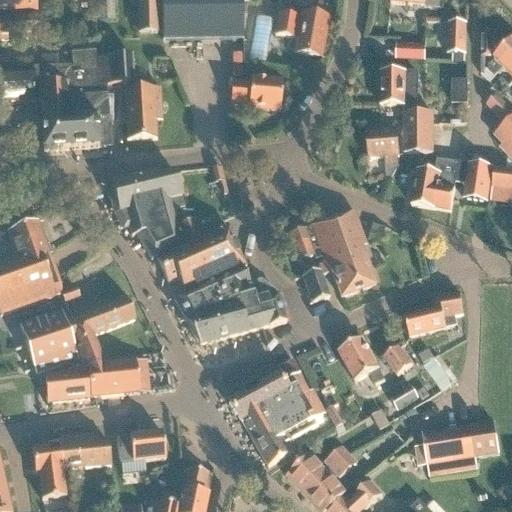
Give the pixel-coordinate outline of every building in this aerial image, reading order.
[(0,0),(0,43),(39,42),(36,0),(0,0)] [(96,0),(97,23),(114,23),(114,0),(96,0)] [(137,0),(138,36),(157,36),(156,0),(137,0)] [(161,0),(162,44),(243,43),(241,0),(161,0)] [(245,0),(246,11),(286,11),(286,0),(245,0)] [(313,0),(297,0),(296,9),(311,12),(313,0)] [(391,0),(391,7),(425,10),(425,9),(442,11),(442,3),(442,0),(391,0)] [(328,21),(300,16),(299,21),(278,17),(274,37),(296,41),(293,56),(321,61),(328,21)] [(465,57),(465,27),(449,27),(449,57),(465,57)] [(481,35),(481,59),(497,59),(497,35),(481,35)] [(511,44),(494,63),(495,64),(487,72),(495,81),(503,72),(510,79),(505,85),(501,81),(493,89),(501,97),(511,86),(511,44)] [(425,48),(396,47),(396,63),(424,64),(425,48)] [(97,74),(95,54),(71,55),(71,68),(32,70),(33,78),(0,79),(0,106),(40,104),(43,154),(109,150),(106,99),(98,99),(97,74)] [(57,69),(57,57),(40,58),(41,70),(57,69)] [(101,89),(133,87),(132,59),(99,61),(101,89)] [(412,113),(412,109),(416,109),(416,76),(380,76),(380,108),(405,109),(405,113),(405,157),(433,156),(433,113),(412,113)] [(456,105),(471,105),(472,82),(456,81),(456,105)] [(279,115),(282,84),(250,82),(250,86),(233,85),(231,108),(248,109),(248,112),(279,115)] [(161,122),(159,91),(123,93),(126,143),(156,141),(155,122),(161,122)] [(502,124),(511,115),(496,98),(486,108),(502,124)] [(462,126),(468,126),(468,109),(460,109),(460,119),(462,119),(462,126)] [(503,148),(500,151),(511,162),(511,121),(494,139),(503,148)] [(395,129),(367,131),(369,162),(385,161),(386,180),(390,180),(398,170),(397,160),(395,129)] [(495,171),(492,193),(511,195),(511,164),(509,161),(507,172),(495,171)] [(451,215),(455,192),(454,192),(456,186),(466,188),(464,202),(487,206),(492,171),(437,163),(436,170),(435,177),(417,174),(411,209),(435,213),(435,212),(451,215)] [(227,197),(220,169),(212,172),(215,186),(220,184),(224,198),(227,197)] [(182,250),(177,232),(169,215),(183,212),(181,200),(175,177),(155,182),(154,176),(111,186),(111,188),(107,189),(114,217),(124,232),(129,231),(131,239),(136,238),(151,264),(156,262),(182,250)] [(318,227),(311,229),(320,255),(321,259),(324,267),(317,269),(319,274),(321,279),(331,275),(341,301),(375,289),(361,250),(366,249),(354,214),(325,224),(318,227)] [(194,224),(177,232),(182,250),(156,262),(168,287),(178,282),(185,297),(190,294),(243,272),(243,271),(246,270),(228,231),(202,242),(194,224)] [(41,260),(49,257),(45,247),(43,248),(40,238),(42,235),(40,229),(37,228),(36,225),(8,235),(13,250),(12,250),(15,260),(0,264),(0,316),(1,318),(55,299),(41,260)] [(374,228),(369,244),(379,248),(381,242),(384,231),(374,228)] [(311,229),(286,238),(295,263),(313,257),(314,261),(321,259),(320,255),(311,229)] [(243,272),(190,294),(185,297),(174,303),(199,347),(199,348),(268,330),(268,331),(285,326),(278,298),(275,299),(274,295),(260,284),(250,287),(243,272)] [(99,274),(58,290),(61,296),(68,314),(70,320),(62,323),(68,340),(72,338),(74,347),(93,340),(133,324),(123,297),(93,308),(91,303),(108,296),(99,274)] [(311,307),(328,301),(319,274),(302,280),(311,307)] [(411,341),(452,331),(458,330),(456,321),(464,319),(460,297),(440,300),(442,312),(406,320),(411,341)] [(508,334),(498,334),(498,382),(511,381),(511,313),(508,313),(508,334)] [(56,317),(19,329),(35,377),(76,363),(68,340),(62,323),(56,317)] [(45,380),(47,407),(122,399),(138,397),(135,365),(131,366),(130,360),(102,363),(93,340),(74,347),(81,363),(67,367),(68,377),(45,380)] [(375,389),(384,384),(362,343),(339,356),(354,385),(369,377),(375,389)] [(397,381),(413,368),(399,350),(383,362),(397,381)] [(429,354),(419,360),(424,368),(434,362),(429,354)] [(318,429),(314,423),(322,419),(292,365),(278,373),(280,377),(230,405),(243,427),(244,426),(268,472),(294,457),(288,447),(318,429)] [(398,414),(419,402),(412,390),(391,403),(398,414)] [(421,403),(429,399),(424,391),(416,395),(421,403)] [(344,428),(334,410),(325,415),(335,433),(344,428)] [(493,426),(470,430),(475,463),(476,462),(499,459),(493,426)] [(451,467),(475,463),(470,430),(446,433),(451,467)] [(446,433),(422,437),(424,450),(427,469),(427,471),(451,467),(446,433)] [(129,441),(117,442),(120,466),(122,479),(146,476),(145,465),(165,463),(162,436),(129,440),(129,441)] [(58,441),(59,449),(62,474),(84,471),(84,472),(108,469),(105,442),(92,444),(91,437),(58,441)] [(62,474),(59,449),(32,453),(35,478),(37,478),(40,504),(64,501),(61,474),(62,474)] [(304,500),(347,459),(340,451),(324,466),(327,469),(323,473),(309,459),(286,481),(304,500)] [(347,459),(304,500),(315,511),(330,511),(344,500),(346,498),(332,484),(337,480),(339,483),(356,468),(347,459)] [(451,467),(427,471),(429,481),(478,473),(476,462),(475,463),(451,467)] [(188,472),(183,493),(196,497),(208,499),(212,477),(188,472)] [(114,491),(113,481),(95,482),(96,492),(114,491)] [(152,483),(149,495),(161,498),(164,487),(152,483)] [(344,500),(330,511),(365,511),(381,497),(370,485),(353,500),(357,504),(352,508),(344,500)] [(196,497),(183,493),(179,511),(152,505),(150,511),(205,511),(208,499),(196,497)] [(10,511),(6,495),(0,496),(0,511),(10,511)]
